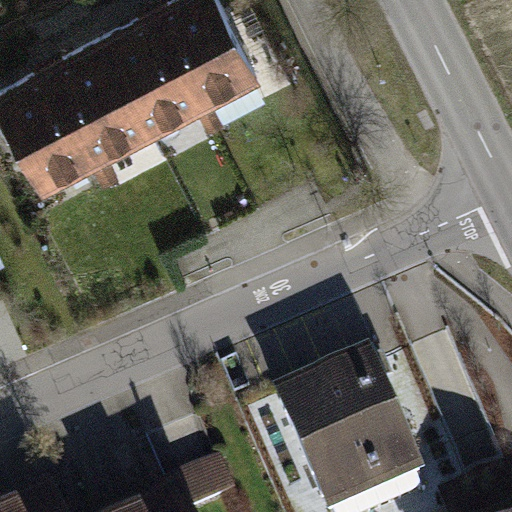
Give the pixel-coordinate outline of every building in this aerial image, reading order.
[(231,0),(187,0),(166,11),(208,92),(264,64),(231,0)] [(166,11),(114,37),(156,119),(208,92),(166,11)] [(114,37),(58,65),(100,148),(156,119),(114,37)] [(58,65),(2,94),(45,177),(100,148),(58,65)] [(369,370),(288,407),(336,511),(364,511),(423,485),(369,370)] [(51,511),(42,490),(0,508),(0,511),(188,511),(180,492),(133,511),(51,511)]
